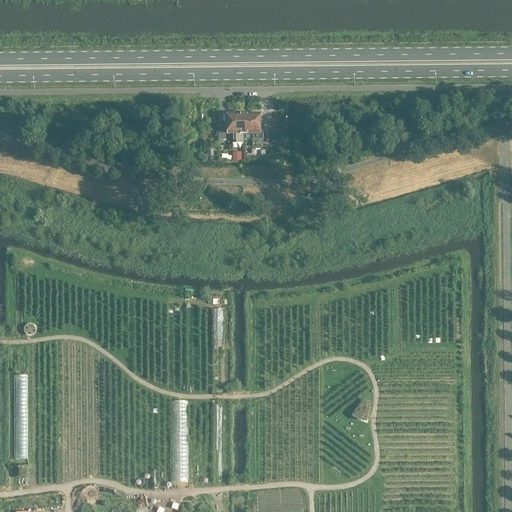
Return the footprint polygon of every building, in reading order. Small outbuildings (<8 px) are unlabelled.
[(236,141),(236,114),(227,114),(227,115),(227,135),(233,135),(233,141),(236,141)] [(244,135),(244,114),(236,114),(236,141),(239,141),(239,135),(244,135)] [(252,146),(252,114),(244,114),(244,135),(249,135),(249,146),(252,146)] [(261,141),(261,115),(261,114),(252,114),(252,146),(259,146),(259,141),(261,141)] [(286,143),(286,129),(272,129),(272,143),(286,143)] [(215,338),(223,338),(223,308),(215,308),(215,338)] [(17,459),(29,458),(27,374),(15,375),(17,459)] [(356,418),(368,420),(372,401),(360,399),(356,418)] [(200,449),(200,402),(185,402),(184,478),(195,478),(195,475),(199,475),(199,449),(200,449)] [(20,478),(34,478),(34,466),(20,465),(20,478)]
